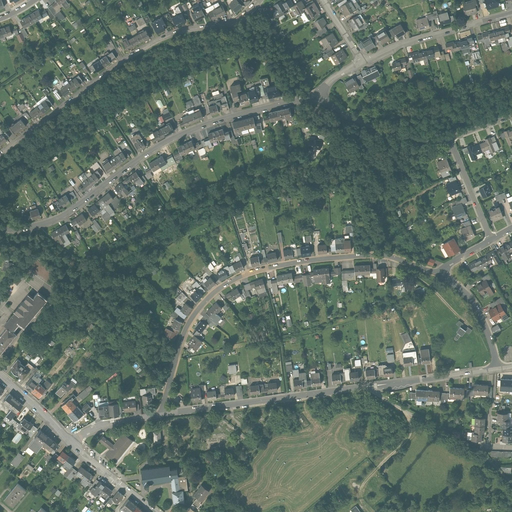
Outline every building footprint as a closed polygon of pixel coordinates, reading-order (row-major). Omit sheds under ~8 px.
[(65,0),(55,0),(56,2),(52,5),(54,8),(61,3),(65,0)] [(65,0),(61,3),(65,9),(70,5),(65,0)] [(237,0),(235,0),(230,5),(236,13),(244,7),(237,0)] [(281,2),(274,6),(278,14),(293,6),(290,0),(283,4),(281,2)] [(353,4),(350,0),(339,7),(345,16),(352,12),(356,10),(356,9),(358,8),(359,11),(361,10),(357,2),(353,4)] [(495,0),(484,0),(485,2),(483,3),(484,8),(487,7),(487,9),(498,6),(497,6),(495,1),(496,1),(495,0)] [(301,1),(293,6),(295,9),(298,15),(302,13),(306,21),(311,18),(319,13),(320,13),(313,2),(305,7),(301,1)] [(475,5),(474,2),(463,5),(465,10),(466,10),(467,15),(476,12),(475,8),(475,5)] [(209,12),(220,7),(218,3),(204,10),(206,14),(209,12)] [(204,10),(201,4),(189,10),(196,22),(203,18),(207,15),(206,14),(204,10)] [(52,5),(48,8),(49,9),(52,13),(54,15),(56,13),(55,11),(56,11),(54,8),(52,5)] [(183,15),(183,14),(185,13),(185,12),(182,6),(181,5),(174,9),(175,10),(178,16),(173,19),(174,21),(177,26),(184,22),(184,21),(186,20),(185,18),(186,17),(185,15),(183,15)] [(225,13),(222,6),(220,7),(209,12),(213,20),(225,13)] [(264,6),(259,9),(262,15),(267,12),(264,6)] [(275,20),(295,9),(293,6),(278,14),(271,19),(272,21),(272,22),(275,20)] [(56,13),(54,15),(58,21),(61,19),(62,21),(66,18),(60,10),(56,13)] [(31,15),(35,22),(42,17),(43,19),(48,16),(45,11),(40,14),(38,11),(31,15)] [(449,17),(448,12),(438,15),(438,18),(439,21),(441,25),(450,22),(448,17),(449,17)] [(168,24),(174,21),(173,19),(170,20),(167,14),(164,16),(164,17),(164,16),(168,24)] [(35,22),(31,15),(20,21),(23,25),(25,28),(35,22)] [(363,18),(360,20),(357,16),(356,17),(349,21),(354,31),(361,27),(363,25),(366,23),(363,18)] [(146,23),(143,18),(142,17),(136,20),(140,27),(146,23)] [(164,22),(162,18),(152,23),(154,27),(153,28),(154,30),(155,30),(157,34),(165,30),(163,26),(162,23),(164,22)] [(327,25),(323,18),(315,23),(319,30),(324,27),(327,25)] [(428,21),(427,18),(416,21),(418,26),(419,26),(420,31),(430,28),(428,24),(429,23),(428,21)] [(406,33),(401,25),(393,30),(392,31),(396,36),(397,38),(406,33)] [(10,29),(9,26),(1,29),(4,37),(13,34),(13,33),(17,31),(16,28),(12,30),(11,28),(10,29)] [(324,27),(319,30),(317,31),(320,37),(328,32),(324,27)] [(504,33),(503,29),(502,29),(503,30),(496,32),(498,39),(505,37),(504,33)] [(140,34),(133,37),(137,45),(144,41),(149,38),(145,31),(140,33),(140,34)] [(390,39),(385,31),(376,36),(380,43),(381,45),(390,39)] [(498,39),(496,32),(488,34),(488,33),(487,33),(489,37),(490,41),(498,39)] [(24,38),(22,33),(16,36),(19,43),(25,40),(24,38)] [(338,43),(332,33),(322,39),(328,49),(330,48),(338,43)] [(137,45),(133,37),(128,40),(127,38),(122,41),(127,51),(131,49),(130,48),(137,45)] [(375,46),(371,39),(362,45),(364,48),(366,52),(375,46)] [(467,43),(466,39),(466,41),(459,43),(461,50),(469,48),(467,43)] [(461,50),(459,43),(452,45),(452,43),(445,45),(447,50),(450,49),(451,52),(461,50)] [(439,53),(438,47),(432,49),(432,50),(425,52),(427,59),(434,57),(434,58),(440,56),(439,53)] [(347,58),(342,50),(334,54),(331,56),(336,65),(347,58)] [(480,51),(472,53),(474,60),(481,58),(480,51)] [(427,59),(425,52),(417,54),(417,53),(411,54),(413,63),(427,59)] [(106,56),(100,61),(104,68),(111,63),(106,56)] [(104,68),(100,61),(93,65),(98,72),(104,68)] [(401,66),(399,61),(399,62),(392,65),(394,72),(402,69),(401,66)] [(377,71),(377,70),(376,71),(374,68),(372,70),(372,71),(371,72),(370,70),(361,74),(363,77),(362,78),(363,78),(365,83),(366,82),(371,80),(370,80),(375,77),(376,78),(379,76),(380,76),(377,71)] [(69,83),(74,90),(80,85),(80,84),(83,82),(81,80),(78,82),(76,78),(69,83)] [(263,89),(266,88),(268,95),(269,99),(281,95),(279,88),(278,85),(270,87),(267,78),(260,80),(260,82),(262,86),(263,89)] [(357,84),(354,79),(344,84),(350,94),(359,88),(357,84)] [(74,90),(69,83),(60,90),(64,96),(67,94),(68,95),(74,90)] [(241,85),(231,87),(235,101),(239,100),(241,107),(250,104),(247,94),(239,96),(237,91),(242,90),(241,85)] [(255,91),(247,94),(250,104),(259,101),(258,98),(261,97),(258,87),(254,89),(255,91)] [(229,111),(225,97),(223,98),(222,94),(219,95),(218,92),(212,94),(214,102),(215,101),(218,113),(222,112),(222,113),(229,111)] [(199,98),(193,101),(195,107),(201,104),(199,98)] [(48,100),(39,106),(44,112),(49,108),(49,107),(52,105),(48,100)] [(218,113),(215,101),(214,102),(209,103),(210,108),(208,108),(211,116),(219,113),(218,113)] [(11,107),(18,116),(21,114),(14,105),(11,107)] [(44,112),(39,106),(29,113),(34,119),(36,117),(37,118),(44,112)] [(290,109),(289,109),(276,112),(278,120),(282,119),(285,118),(286,120),(292,119),(291,116),(290,109)] [(199,120),(197,113),(196,113),(195,114),(194,110),(188,112),(189,116),(192,123),(200,120),(199,120)] [(278,120),(276,112),(269,114),(270,118),(270,121),(271,122),(278,120)] [(169,113),(164,116),(161,117),(164,122),(172,118),(172,117),(170,113),(169,113)] [(192,123),(189,116),(181,119),(183,123),(180,124),(181,127),(184,126),(192,123)] [(255,123),(253,118),(246,120),(248,129),(256,127),(256,126),(261,125),(260,122),(256,123),(255,123)] [(26,126),(21,120),(11,127),(15,133),(19,131),(26,126)] [(248,129),(246,120),(233,123),(235,132),(238,132),(239,133),(242,133),(241,131),(248,129)] [(174,131),(170,124),(165,127),(160,130),(164,137),(174,131)] [(0,135),(2,134),(7,140),(9,138),(0,125),(0,135)] [(164,137),(160,130),(153,133),(152,131),(148,133),(151,140),(152,139),(153,142),(156,140),(157,141),(164,137)] [(224,134),(223,130),(215,133),(218,141),(225,138),(226,141),(231,139),(230,138),(228,132),(224,134)] [(218,141),(215,133),(208,135),(209,139),(211,143),(218,141)] [(315,139),(310,138),(309,149),(308,154),(310,159),(314,159),(315,149),(320,150),(320,142),(315,141),(315,139)] [(486,143),(479,146),(482,152),(489,149),(491,154),(495,152),(492,144),(490,139),(489,139),(485,140),(486,143)] [(144,144),(141,140),(134,144),(139,151),(146,147),(145,146),(148,144),(146,142),(144,144)] [(193,145),(191,141),(184,145),(188,152),(195,149),(194,149),(193,145)] [(188,152),(184,145),(177,148),(179,152),(180,155),(181,156),(188,152)] [(471,146),(467,148),(469,153),(473,161),(477,159),(475,155),(482,152),(479,146),(472,149),(471,146)] [(125,151),(122,153),(115,158),(120,164),(127,159),(126,159),(129,157),(125,151)] [(164,160),(162,156),(155,160),(160,168),(166,164),(166,163),(164,160)] [(120,164),(115,158),(109,162),(108,160),(102,164),(108,173),(114,169),(114,168),(120,164)] [(441,161),(437,163),(439,169),(441,173),(447,171),(451,170),(446,159),(441,161)] [(160,168),(155,160),(149,164),(151,168),(148,169),(150,173),(153,171),(153,172),(160,168)] [(93,184),(88,178),(84,172),(80,175),(85,180),(82,183),(84,186),(82,189),(84,191),(86,189),(87,189),(93,184)] [(140,178),(136,172),(125,180),(127,183),(131,180),(133,184),(136,182),(139,186),(144,183),(140,178)] [(97,176),(94,173),(88,178),(93,184),(99,179),(102,177),(100,174),(97,176)] [(127,183),(125,180),(115,188),(119,194),(122,193),(124,196),(129,193),(123,186),(127,183)] [(451,183),(446,185),(448,191),(450,195),(457,193),(460,192),(455,181),(451,183)] [(490,194),(487,186),(479,189),(483,198),(490,194)] [(113,199),(109,193),(98,201),(100,204),(107,212),(111,208),(109,205),(108,206),(107,204),(113,199)] [(68,199),(66,195),(59,200),(63,206),(70,202),(73,200),(71,197),(68,199)] [(63,206),(59,200),(52,204),(54,208),(51,210),(53,212),(56,210),(57,211),(63,206)] [(100,204),(98,201),(88,210),(93,216),(97,212),(99,210),(97,207),(100,204)] [(99,210),(97,212),(99,214),(101,216),(105,222),(111,217),(109,215),(107,212),(100,204),(97,207),(99,210)] [(457,206),(452,208),(454,214),(456,218),(463,215),(463,216),(466,215),(462,204),(457,206)] [(499,208),(489,212),(491,217),(491,216),(493,222),(502,218),(500,214),(501,213),(499,208)] [(37,209),(30,211),(31,215),(27,216),(28,220),(32,219),(40,217),(37,209)] [(87,220),(82,214),(75,219),(77,222),(80,225),(87,220)] [(101,229),(94,220),(92,222),(94,225),(91,227),(96,233),(101,229)] [(69,231),(66,225),(58,229),(62,236),(65,234),(69,231)] [(466,228),(461,230),(464,235),(463,236),(465,240),(472,237),(472,238),(475,237),(470,226),(466,228)] [(62,236),(58,229),(51,232),(55,240),(58,238),(61,243),(68,239),(65,234),(62,236)] [(343,239),(335,239),(336,249),(336,252),(345,252),(344,244),(343,239)] [(453,239),(444,244),(446,247),(445,247),(447,251),(446,251),(449,257),(456,253),(455,252),(460,250),(453,239)] [(506,245),(499,249),(505,259),(510,256),(508,253),(511,250),(511,243),(506,245)] [(326,245),(318,246),(318,254),(327,253),(327,249),(326,245)] [(309,247),(296,249),(297,253),(297,257),(311,255),(309,247)] [(292,250),(283,251),(284,259),(293,257),(293,254),(292,250)] [(487,256),(481,259),(485,266),(492,262),(490,259),(493,258),(496,264),(499,262),(496,256),(493,251),(486,255),(487,256)] [(276,253),(267,255),(268,259),(269,262),(277,260),(276,253)] [(258,257),(250,259),(251,266),(260,264),(259,261),(258,257)] [(435,260),(427,257),(425,263),(432,266),(435,260)] [(475,261),(469,265),(473,272),(478,269),(485,266),(481,259),(476,262),(475,261)] [(244,268),(241,261),(233,265),(235,269),(236,272),(244,268)] [(362,265),(354,266),(354,270),(354,275),(362,274),(362,265)] [(369,265),(362,265),(362,274),(370,274),(370,276),(373,276),(373,273),(377,272),(376,269),(370,269),(369,265)] [(329,268),(321,269),(322,282),(322,283),(330,283),(330,276),(336,275),(336,272),(334,272),(329,272),(329,268)] [(225,269),(217,273),(220,280),(228,276),(227,273),(225,269)] [(314,274),(307,275),(307,278),(314,278),(315,283),(322,282),(321,269),(313,270),(314,274)] [(354,275),(354,270),(345,271),(345,278),(353,278),(353,275),(354,275)] [(291,273),(284,274),(285,283),(293,281),(293,283),(300,282),(299,276),(292,277),(291,273)] [(284,274),(277,276),(277,280),(271,282),(272,287),(273,293),(278,292),(277,284),(278,284),(285,283),(284,274)] [(315,285),(315,283),(314,278),(307,278),(307,275),(303,275),(303,281),(304,286),(315,285)] [(216,283),(210,277),(204,283),(207,286),(209,289),(216,283)] [(407,278),(392,279),(393,286),(402,285),(402,291),(407,291),(406,285),(407,285),(407,278)] [(263,279),(250,283),(251,287),(252,287),(253,289),(253,290),(257,289),(258,294),(260,298),(267,295),(265,286),(263,279)] [(489,296),(493,294),(486,281),(486,280),(484,281),(477,285),(478,288),(477,290),(478,292),(480,292),(482,294),(487,291),(489,296)] [(421,289),(421,287),(415,289),(418,296),(423,294),(423,292),(425,291),(424,288),(421,289)] [(237,288),(226,295),(228,298),(232,296),(234,299),(241,295),(239,291),(237,288)] [(200,292),(197,289),(191,296),(196,301),(203,295),(200,292)] [(247,297),(244,289),(239,291),(241,295),(243,300),(247,297)] [(7,329),(0,338),(0,353),(15,336),(11,332),(19,323),(24,327),(46,300),(38,294),(34,298),(29,294),(14,312),(15,312),(4,326),(7,329)] [(501,297),(494,302),(496,305),(495,305),(496,306),(499,304),(500,305),(504,302),(501,297)] [(222,308),(217,303),(210,309),(216,314),(217,313),(222,308)] [(184,313),(187,315),(192,308),(186,304),(181,311),(184,313)] [(505,314),(500,305),(499,304),(496,306),(488,311),(494,321),(501,317),(503,321),(508,318),(505,314)] [(216,314),(210,309),(207,312),(211,317),(210,318),(212,320),(213,321),(216,323),(217,322),(221,319),(218,315),(216,314)] [(211,323),(213,321),(212,320),(210,318),(206,314),(201,321),(208,326),(211,323)] [(176,336),(182,322),(175,319),(172,327),(174,328),(173,332),(168,330),(166,331),(165,334),(173,345),(176,336)] [(463,324),(459,320),(456,324),(459,327),(456,332),(457,333),(454,337),(454,339),(456,340),(457,340),(459,338),(461,335),(462,336),(466,331),(469,334),(472,330),(467,327),(466,328),(462,325),(463,324)] [(196,329),(201,333),(206,326),(200,321),(195,328),(196,329)] [(493,335),(500,331),(497,326),(491,329),(493,335)] [(201,333),(196,329),(192,334),(194,336),(201,341),(202,341),(204,338),(200,334),(201,333)] [(407,333),(402,335),(406,344),(411,342),(407,333)] [(195,351),(202,342),(201,341),(194,336),(188,345),(191,347),(195,351)] [(429,349),(420,350),(421,359),(421,360),(422,363),(430,362),(429,349)] [(416,352),(403,353),(404,358),(403,358),(404,366),(417,364),(417,361),(416,357),(416,352)] [(20,362),(17,360),(12,366),(14,367),(11,370),(18,376),(18,375),(25,367),(20,363),(20,362)] [(28,363),(25,367),(18,375),(23,379),(29,372),(33,367),(28,363)] [(235,365),(228,366),(229,371),(229,374),(237,373),(235,365)] [(380,366),(378,366),(379,369),(380,377),(387,376),(392,375),(392,368),(386,368),(385,365),(380,366)] [(309,373),(305,374),(307,386),(308,386),(311,386),(321,385),(319,373),(315,373),(315,368),(310,369),(311,370),(309,370),(309,373)] [(358,372),(349,373),(349,369),(344,370),(345,378),(346,381),(359,380),(358,372)] [(379,369),(366,371),(366,378),(372,378),(380,377),(379,369)] [(299,380),(293,381),(294,388),(307,386),(305,374),(305,373),(298,373),(299,380)] [(340,374),(331,375),(332,383),(338,382),(346,381),(345,378),(341,378),(340,374)] [(78,382),(73,377),(67,384),(65,381),(56,392),(61,397),(65,391),(66,392),(78,382)] [(26,385),(27,386),(26,387),(31,391),(36,385),(35,384),(33,382),(34,381),(31,379),(26,385)] [(511,380),(501,379),(500,381),(500,387),(500,391),(511,392),(511,380)] [(46,389),(42,395),(43,395),(52,384),(47,381),(42,386),(46,389)] [(38,383),(36,385),(31,391),(39,398),(42,395),(46,389),(42,386),(38,383)] [(276,383),(263,385),(264,392),(271,391),(277,391),(276,383)] [(263,385),(250,386),(250,389),(251,394),(264,392),(263,385)] [(474,390),(473,394),(481,395),(481,385),(474,385),(474,390)] [(72,400),(76,406),(92,392),(88,387),(76,397),(72,400)] [(198,402),(202,401),(200,392),(200,388),(191,389),(192,402),(196,402),(198,402)] [(224,390),(225,394),(225,398),(228,397),(234,396),(233,389),(224,390)] [(424,400),(425,391),(416,390),(415,393),(415,396),(416,396),(416,400),(416,401),(416,404),(421,404),(421,400),(424,400)] [(214,399),(216,399),(216,395),(215,391),(207,392),(208,400),(212,399),(214,399)] [(23,406),(9,394),(3,402),(12,410),(7,417),(11,420),(12,419),(23,406)] [(76,397),(73,394),(64,402),(65,403),(62,405),(68,413),(76,406),(72,400),(76,397)] [(152,401),(152,395),(152,394),(146,395),(143,395),(144,405),(152,404),(152,401)] [(123,402),(124,412),(129,411),(129,410),(136,409),(135,404),(135,400),(123,402)] [(82,409),(84,410),(86,413),(91,408),(88,404),(82,409)] [(109,405),(110,415),(114,415),(114,416),(119,416),(119,414),(118,405),(117,404),(109,405)] [(100,417),(110,415),(109,405),(99,406),(100,417)] [(82,412),(76,406),(68,413),(75,421),(78,418),(79,419),(86,413),(84,410),(82,412)] [(10,427),(15,421),(12,419),(11,420),(7,417),(3,421),(8,425),(7,425),(10,427)] [(474,425),(484,426),(484,418),(475,418),(474,425)] [(29,424),(24,419),(19,425),(17,428),(18,428),(20,431),(21,430),(31,438),(37,430),(33,426),(33,425),(30,423),(29,424)] [(17,428),(19,425),(15,421),(10,427),(15,432),(18,428),(17,428)] [(481,433),(484,433),(484,426),(474,425),(474,433),(481,433)] [(49,438),(40,430),(34,439),(28,447),(34,452),(36,454),(44,445),(49,438)] [(162,443),(160,431),(153,432),(154,443),(162,443)] [(22,438),(17,433),(11,441),(16,445),(22,438)] [(123,433),(114,445),(112,443),(103,436),(99,440),(108,447),(109,448),(110,449),(105,455),(115,463),(133,441),(123,433)] [(471,441),(481,441),(481,433),(474,433),(471,433),(471,441)] [(50,437),(49,438),(44,445),(52,452),(58,444),(51,439),(50,437)] [(34,452),(28,447),(25,450),(31,455),(34,452)] [(69,456),(62,451),(59,455),(54,461),(60,465),(63,461),(64,462),(69,456)] [(18,462),(22,456),(18,453),(10,463),(16,468),(19,463),(18,462)] [(75,460),(69,456),(64,462),(64,463),(62,466),(64,468),(63,468),(66,471),(71,465),(75,460)] [(69,475),(74,468),(71,465),(66,471),(63,475),(67,478),(69,475)] [(87,471),(81,466),(77,471),(76,473),(82,478),(87,471)] [(171,480),(171,478),(178,477),(178,476),(177,468),(170,469),(169,466),(150,468),(146,469),(141,470),(143,484),(144,484),(145,487),(149,487),(148,483),(152,483),(171,480)] [(72,478),(76,473),(77,471),(74,468),(69,475),(72,478)] [(93,476),(87,471),(82,478),(88,483),(89,481),(93,476)] [(185,476),(178,477),(180,491),(182,491),(183,491),(187,490),(185,476)] [(180,491),(178,477),(171,478),(171,480),(171,483),(172,492),(180,491)] [(202,477),(199,482),(206,487),(209,482),(202,477)] [(101,493),(101,492),(106,486),(100,481),(99,481),(95,486),(94,487),(93,486),(90,490),(96,494),(98,491),(101,493)] [(18,483),(4,499),(13,506),(26,490),(18,483)] [(190,507),(194,510),(196,507),(197,508),(201,503),(199,502),(209,490),(202,484),(194,494),(198,497),(193,503),(190,507)] [(108,496),(112,491),(106,486),(101,492),(103,494),(101,496),(105,499),(108,496)] [(59,495),(62,491),(54,487),(52,491),(59,495)] [(123,495),(118,491),(112,498),(113,499),(118,503),(119,501),(120,501),(121,500),(120,499),(123,495)] [(172,492),(174,504),(184,502),(183,491),(182,491),(180,491),(172,492)] [(120,509),(123,511),(131,511),(137,506),(128,499),(120,509)]
